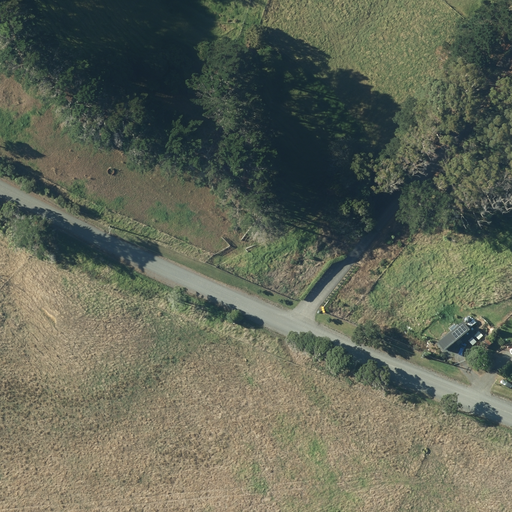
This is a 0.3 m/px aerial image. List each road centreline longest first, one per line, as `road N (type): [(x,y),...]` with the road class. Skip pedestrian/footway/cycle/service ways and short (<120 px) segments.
road 1 (unclassified): [(511,413),(297,328),(0,189)]
road 2 (unknown): [(297,328),(511,62)]
